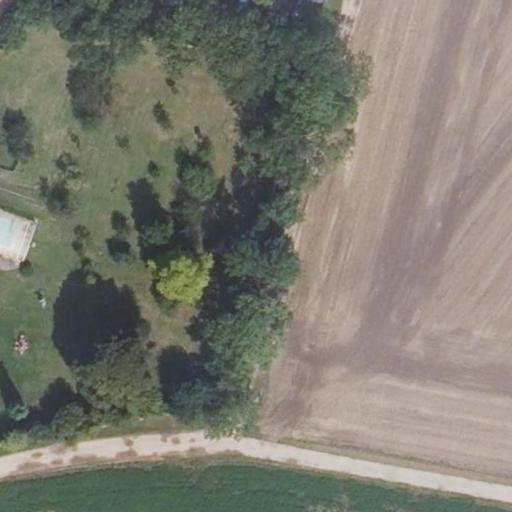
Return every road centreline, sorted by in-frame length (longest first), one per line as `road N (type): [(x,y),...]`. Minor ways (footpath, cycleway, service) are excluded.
road 1 (track): [(511,496),(204,443),(19,466)]
road 2 (track): [(347,0),(232,448)]
